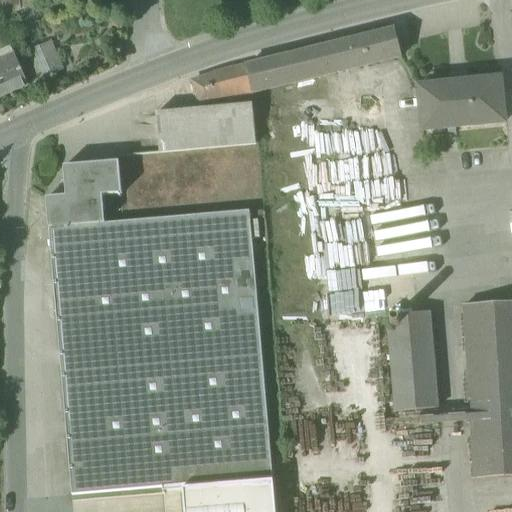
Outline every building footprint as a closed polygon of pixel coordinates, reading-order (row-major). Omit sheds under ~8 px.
[(18,11),(32,50),(45,44),(32,7),(18,11)] [(247,66),(254,94),(401,57),(395,30),(247,66)] [(64,35),(45,44),(32,50),(29,52),(42,79),(78,62),(64,35)] [(0,63),(17,55),(13,46),(4,51),(0,52),(0,63)] [(31,85),(17,55),(0,63),(0,99),(1,99),(31,85)] [(239,68),(246,95),(254,94),(247,66),(239,68)] [(239,68),(220,73),(228,97),(229,100),(246,95),(239,68)] [(201,105),(228,97),(220,73),(193,81),(201,105)] [(419,87),(423,131),(505,123),(501,79),(419,87)] [(160,154),(256,145),(252,105),(156,114),(160,154)] [(64,168),(65,182),(66,198),(56,198),(46,199),(49,229),(105,224),(103,196),(122,195),(119,163),(64,168)] [(56,195),(56,198),(66,198),(65,182),(62,182),(56,195)] [(273,478),(250,217),(250,212),(105,224),(49,229),(72,496),(162,488),(273,478)] [(473,481),(511,478),(511,304),(463,307),(473,481)] [(389,317),(397,413),(436,410),(427,314),(389,317)] [(329,420),(387,415),(378,322),(321,327),(329,420)] [(275,511),(273,478),(162,488),(163,494),(165,494),(164,492),(183,490),(184,511),(275,511)]
